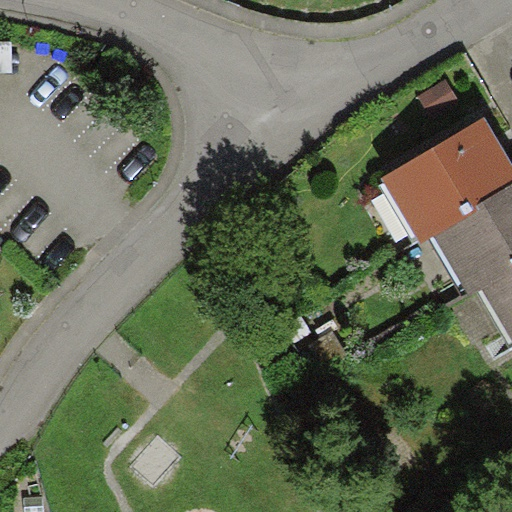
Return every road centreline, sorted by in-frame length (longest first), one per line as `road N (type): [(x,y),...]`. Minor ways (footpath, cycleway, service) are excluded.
road 1 (residential): [(285,107),(152,235),(47,352),(0,428)]
road 2 (residential): [(474,0),(285,107)]
road 3 (residential): [(285,107),(113,0)]
